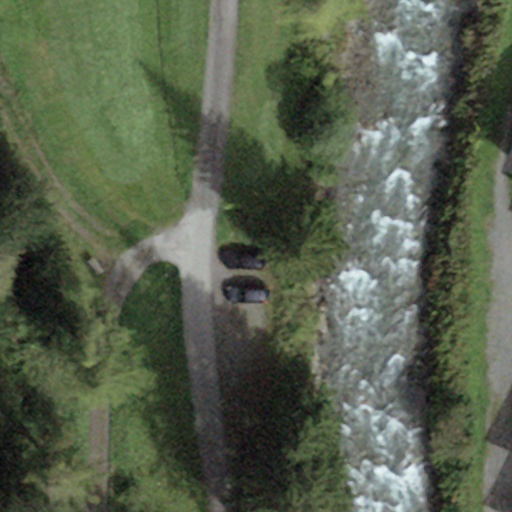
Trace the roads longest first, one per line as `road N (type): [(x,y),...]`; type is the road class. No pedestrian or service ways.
road 1 (track): [(227,511),(201,368),(196,242),(212,0)]
road 2 (track): [(196,242),(161,218),(122,273),(117,511)]
road 3 (track): [(122,273),(105,240),(44,202),(0,94)]
